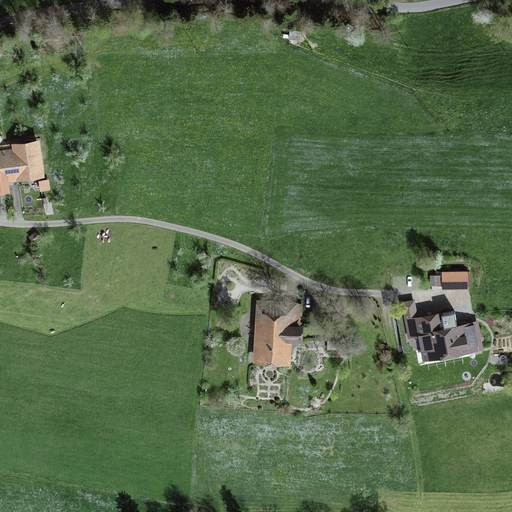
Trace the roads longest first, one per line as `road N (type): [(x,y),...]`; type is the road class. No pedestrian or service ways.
road 1 (track): [(465,307),(334,293),(178,230),(0,223)]
road 2 (track): [(457,0),(405,7),(228,0)]
